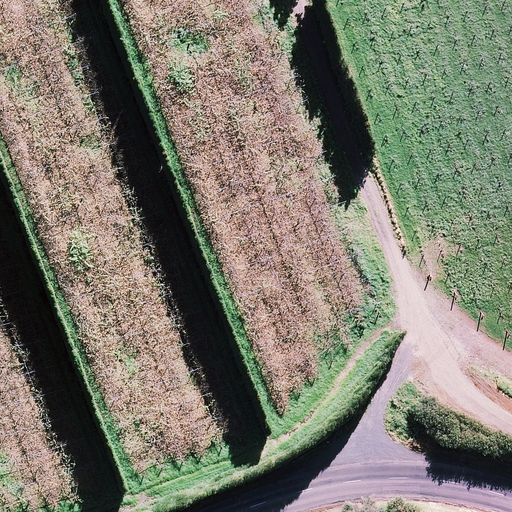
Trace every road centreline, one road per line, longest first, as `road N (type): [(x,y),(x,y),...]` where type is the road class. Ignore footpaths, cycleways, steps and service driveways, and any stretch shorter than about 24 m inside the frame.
road 1 (track): [(303,0),(384,223),(408,316),(400,373),(362,443),(352,482)]
road 2 (secondary): [(251,511),(334,484),(377,480),(511,496)]
